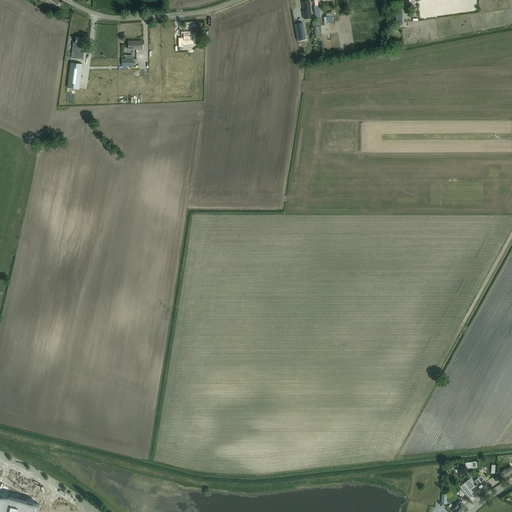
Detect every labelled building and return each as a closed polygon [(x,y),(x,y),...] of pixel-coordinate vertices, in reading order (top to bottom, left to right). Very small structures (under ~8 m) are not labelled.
[(309,0),(302,1),(303,10),(302,11),(304,19),(312,18),(309,0)] [(317,0),(313,0),(315,11),(314,11),(317,26),(314,27),(316,38),(322,38),(320,26),(319,17),(320,17),(317,0)] [(192,42),(192,38),(192,33),(183,33),(183,41),(188,40),(188,42),(192,42)] [(73,42),(71,57),(83,59),(84,52),(81,52),(82,43),(83,44),(84,38),(76,37),(75,42),(73,42)] [(157,37),(147,37),(148,71),(155,71),(155,66),(158,65),(157,37)] [(173,37),(163,37),(164,70),(167,70),(167,71),(174,71),(173,37)] [(142,49),(142,46),(142,41),(128,41),(128,49),(142,49)] [(133,66),(133,58),(122,58),(122,66),(133,66)] [(66,62),(63,93),(64,93),(69,94),(78,95),(82,63),(66,62)] [(150,72),(134,73),(135,109),(143,108),(150,107),(149,102),(153,101),(152,98),(155,97),(155,94),(147,94),(146,82),(150,82),(150,72)] [(116,93),(125,92),(124,74),(114,74),(116,93)] [(511,472),(511,467),(511,466),(507,470),(506,468),(499,473),(502,479),(511,472)] [(469,479),(461,485),(469,497),(473,500),(475,498),(472,494),(477,490),(479,493),(485,488),(486,489),(489,487),(486,483),(483,480),(475,486),(469,479)] [(35,511),(38,505),(39,506),(40,505),(9,496),(0,491),(0,511),(5,511),(7,511),(6,511),(35,511)] [(460,511),(466,506),(462,503),(460,501),(452,510),(454,511),(453,511),(460,511)]
